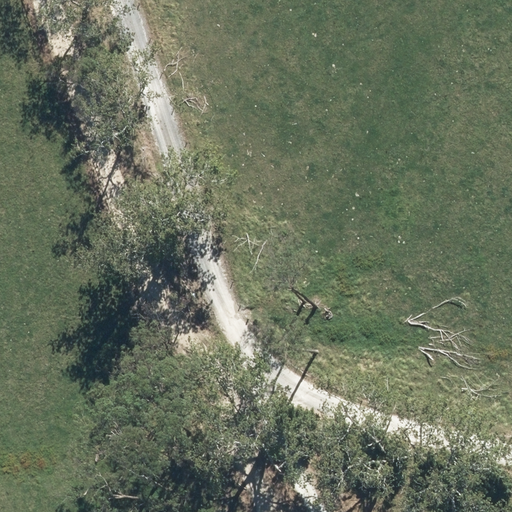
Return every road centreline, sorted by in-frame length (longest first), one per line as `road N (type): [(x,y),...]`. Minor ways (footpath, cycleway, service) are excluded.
road 1 (unknown): [(511,416),(261,341),(205,305),(103,0)]
road 2 (unknown): [(35,0),(71,102),(262,511)]
